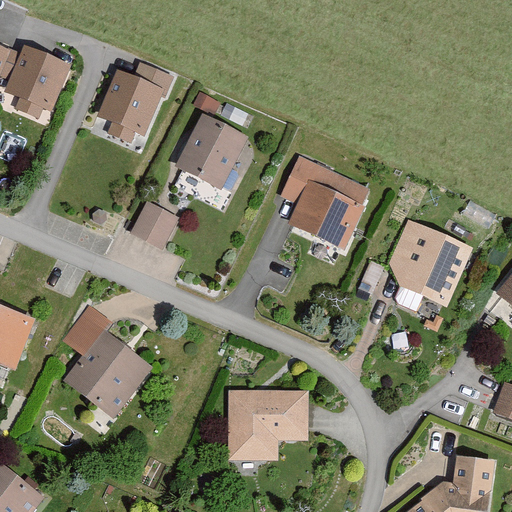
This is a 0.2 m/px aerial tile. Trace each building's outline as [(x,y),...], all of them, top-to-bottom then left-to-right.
[(0,82),(13,51),(0,44),(0,82)] [(72,67),(26,46),(6,90),(19,96),(15,106),(38,116),(43,106),(53,110),(72,67)] [(135,78),(118,71),(99,117),(113,123),(108,134),(132,144),(137,133),(143,135),(160,94),(165,96),(172,78),(140,65),(135,78)] [(249,138),(203,114),(176,166),(222,190),(249,138)] [(368,189),(299,158),(281,198),(299,206),(291,224),(342,247),(368,189)] [(177,217),(147,202),(132,233),(162,248),(177,217)] [(475,248),(407,221),(389,265),(401,287),(450,308),(475,248)] [(511,275),(497,294),(511,306),(511,275)] [(33,318),(0,305),(0,364),(12,369),(33,318)] [(116,326),(91,308),(66,343),(87,358),(67,385),(118,422),(157,369),(110,335),(116,326)] [(511,385),(504,383),(494,413),(511,419),(511,385)] [(307,391),(230,392),(230,460),(277,459),(277,440),(307,440),(307,391)] [(490,511),(495,461),(457,457),(455,485),(444,482),(407,511),(490,511)] [(32,511),(44,498),(0,463),(0,511),(32,511)]
